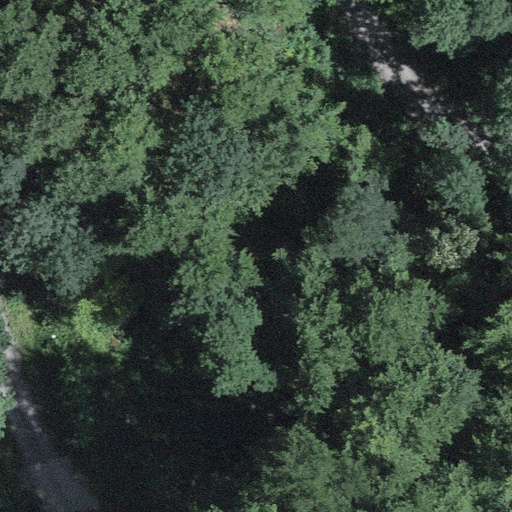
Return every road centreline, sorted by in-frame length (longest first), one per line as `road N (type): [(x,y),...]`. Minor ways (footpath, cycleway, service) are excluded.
road 1 (track): [(153,511),(37,402),(0,282)]
road 2 (track): [(377,0),(463,102),(511,78)]
